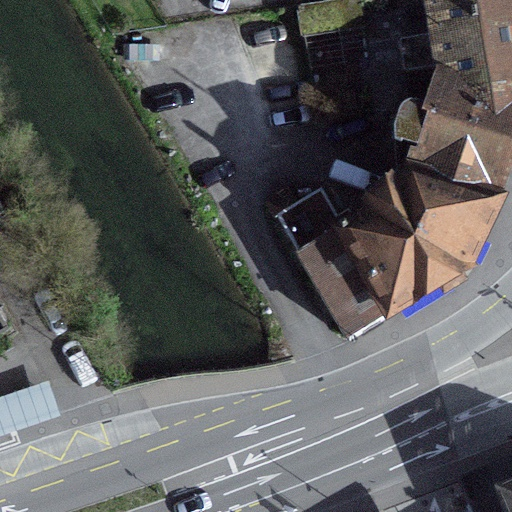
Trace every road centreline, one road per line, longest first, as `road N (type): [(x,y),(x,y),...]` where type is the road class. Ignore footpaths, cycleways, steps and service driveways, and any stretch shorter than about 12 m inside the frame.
road 1 (secondary): [(511,304),(449,350),(349,402),(167,451),(0,510)]
road 2 (secondary): [(189,511),(461,399)]
